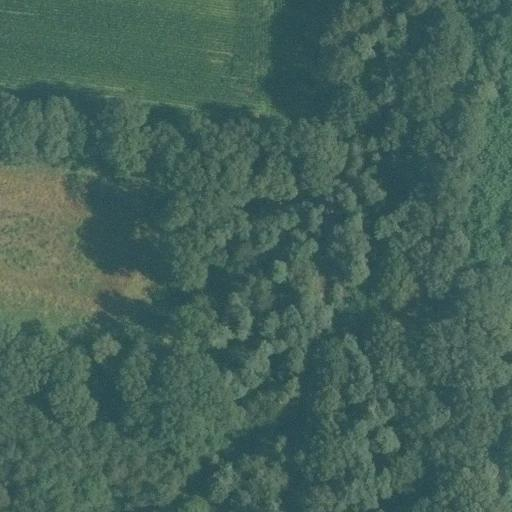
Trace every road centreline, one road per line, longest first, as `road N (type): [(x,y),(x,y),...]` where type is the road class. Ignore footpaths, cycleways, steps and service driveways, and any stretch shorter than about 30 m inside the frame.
road 1 (track): [(314,354),(331,167),(330,0)]
road 2 (track): [(328,511),(305,414),(314,354)]
